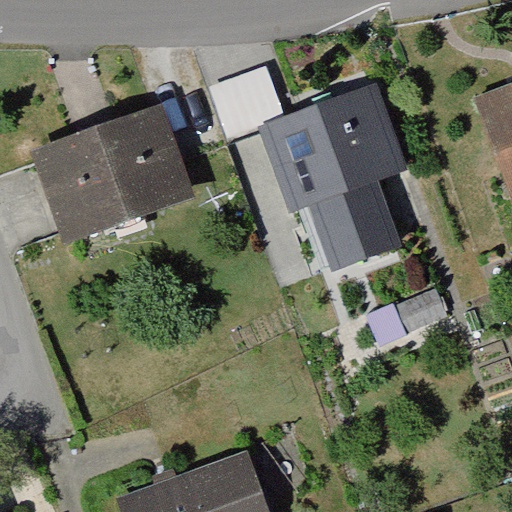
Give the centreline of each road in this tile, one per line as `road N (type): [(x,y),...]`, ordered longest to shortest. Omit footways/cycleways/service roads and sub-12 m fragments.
road 1 (residential): [(312,0),(0,12)]
road 2 (residential): [(0,410),(37,398),(0,284)]
